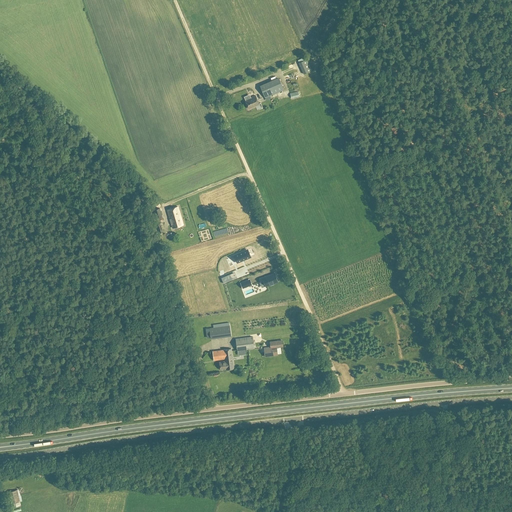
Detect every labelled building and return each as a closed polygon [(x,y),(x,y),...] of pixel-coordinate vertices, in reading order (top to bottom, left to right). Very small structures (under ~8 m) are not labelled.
[(308,74),(307,73),(308,72),(308,73),(312,72),(307,60),(299,63),(304,74),(305,73),(306,75),(308,74)] [(265,97),(284,90),(279,79),(260,87),(265,97)] [(251,97),(251,98),(245,101),(249,108),(259,104),(255,95),(251,97)] [(183,225),(178,207),(167,210),(172,228),(183,225)] [(159,208),(152,210),(154,218),(162,216),(159,208)] [(250,258),(247,250),(235,255),(238,263),(250,258)] [(259,279),(260,279),(261,283),(264,282),(266,286),(270,285),(273,284),(278,282),(275,273),(263,278),(259,279)] [(203,295),(245,289),(244,284),(202,290),(203,295)] [(232,336),(247,334),(246,329),(249,328),(248,321),(231,323),(232,336)] [(229,325),(206,329),(206,331),(207,338),(211,337),(211,338),(231,336),(229,326),(229,325)] [(253,337),(236,339),(237,350),(254,348),(253,337)] [(270,347),(264,348),(265,356),(277,355),(276,347),(283,346),(282,341),(270,342),(270,347)] [(224,350),(213,351),(214,360),(225,359),(225,361),(219,362),(220,369),(226,369),(234,368),(231,349),(224,350)] [(20,506),(17,490),(8,492),(12,508),(20,506)]
